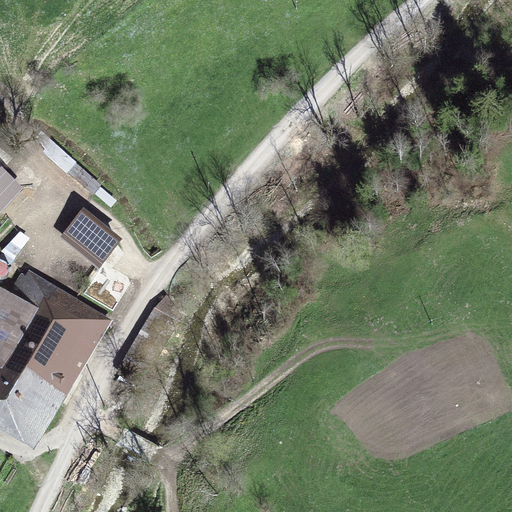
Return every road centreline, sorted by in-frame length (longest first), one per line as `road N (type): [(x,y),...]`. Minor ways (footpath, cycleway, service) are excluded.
road 1 (unclassified): [(40,511),(130,326),(199,228),(323,91),(420,0)]
road 2 (track): [(0,241),(36,208),(77,204),(121,235),(153,290)]
road 3 (track): [(87,413),(162,458),(173,511)]
road 4 (track): [(61,202),(0,93)]
